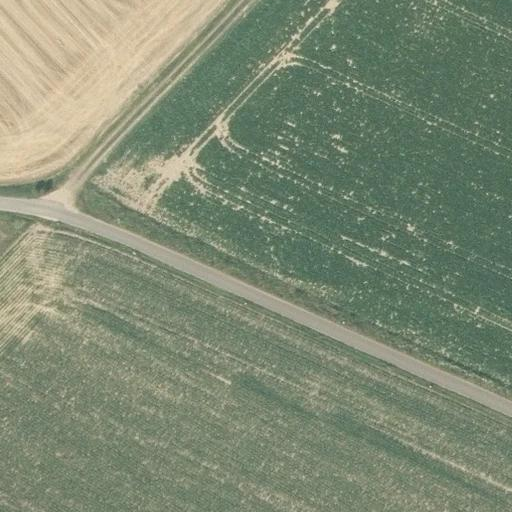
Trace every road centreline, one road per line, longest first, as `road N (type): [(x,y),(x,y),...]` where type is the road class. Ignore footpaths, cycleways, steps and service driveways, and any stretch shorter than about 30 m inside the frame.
road 1 (unclassified): [(511,381),(119,204),(55,184),(0,180)]
road 2 (track): [(232,0),(55,184)]
